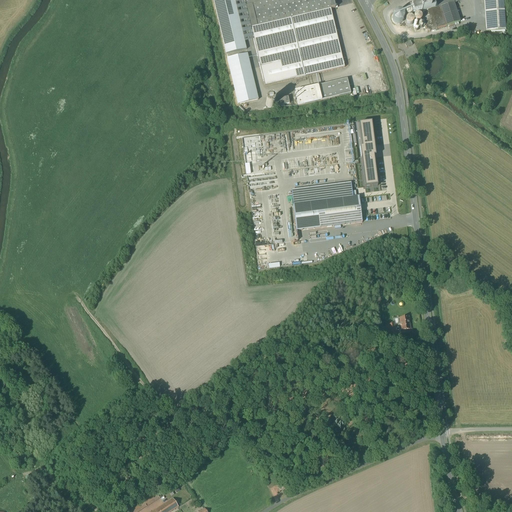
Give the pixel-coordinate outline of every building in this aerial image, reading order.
[(234,0),(213,0),(238,105),(258,100),(242,30),(234,0)] [(243,0),(251,28),(331,9),(335,8),(333,0),(243,0)] [(484,0),(487,37),(507,36),(504,0),(484,0)] [(433,2),(411,9),(413,16),(421,13),(427,33),(446,27),(440,7),(435,9),(433,2)] [(454,3),(440,7),(446,27),(460,22),(454,3)] [(331,9),(251,28),(264,87),(344,68),(331,9)] [(418,15),(417,16),(416,16),(415,16),(415,17),(414,17),(414,18),(413,19),(413,20),(414,21),(414,22),(415,23),(416,23),(418,24),(419,23),(420,23),(420,22),(421,22),(421,21),(421,20),(422,19),(421,19),(421,18),(421,17),(420,17),(420,16),(419,16),(418,15)] [(409,18),(408,18),(407,19),(406,20),(406,21),(406,22),(406,23),(406,24),(407,25),(408,26),(409,26),(410,26),(411,26),(412,25),(413,25),(413,24),(413,23),(414,22),(413,21),(413,20),(412,19),(411,18),(410,18),(409,18)] [(347,79),(294,92),(298,107),(351,94),(347,79)] [(288,98),(274,101),(276,107),(289,104),(288,98)] [(270,100),(269,100),(268,101),(267,101),(267,102),(266,102),(266,103),(266,104),(266,105),(266,106),(266,107),(267,107),(267,108),(268,108),(269,109),(270,109),(271,109),(272,108),(273,108),(273,107),(274,106),(274,105),(274,104),(274,103),(273,102),(272,101),(271,100),(270,100)] [(365,188),(377,186),(374,157),(376,157),(371,123),(358,124),(362,148),(359,148),(365,188)] [(350,183),(290,190),(295,230),(362,223),(359,197),(358,197),(352,198),(350,183)] [(408,317),(400,318),(401,331),(410,330),(408,317)] [(394,324),(385,325),(387,336),(396,335),(394,324)] [(133,480),(126,483),(125,482),(123,483),(126,490),(136,485),(133,480)] [(285,482),(274,488),(276,492),(276,493),(280,491),(279,490),(283,488),(284,489),(287,487),(285,482)] [(157,494),(129,511),(138,511),(160,498),(157,494)] [(171,511),(178,507),(173,499),(152,511),(171,511)]
